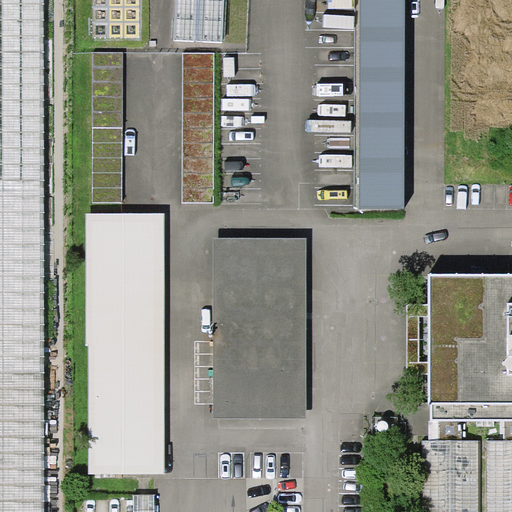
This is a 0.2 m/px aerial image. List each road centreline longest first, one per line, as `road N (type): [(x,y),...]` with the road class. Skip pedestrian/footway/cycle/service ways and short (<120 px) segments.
road 1 (unknown): [(326,445),(230,441),(186,414),(171,327),(168,209),(278,211),(329,233)]
road 2 (unclassified): [(511,228),(329,233),(325,511)]
road 3 (unknown): [(426,0),(431,231)]
